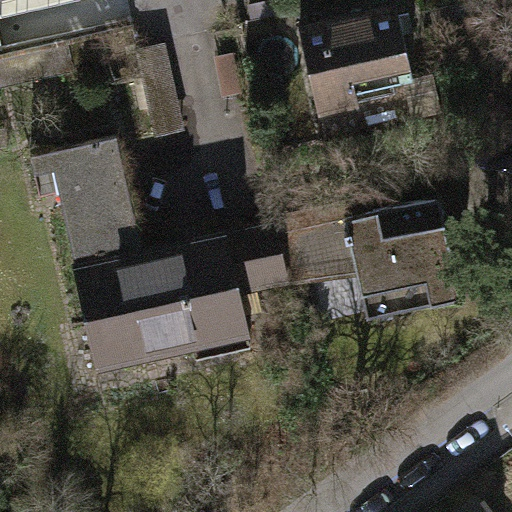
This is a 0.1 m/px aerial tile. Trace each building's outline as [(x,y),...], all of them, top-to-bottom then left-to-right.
[(399,0),(392,0),(303,22),(326,116),(366,106),(362,91),(419,78),(399,0)] [(167,43),(137,51),(159,135),(189,128),(167,43)] [(123,138),(34,157),(43,199),(63,194),(102,370),(253,337),(244,292),(230,230),(229,228),(146,246),(123,138)] [(446,200),(350,221),(362,274),(371,318),(467,298),(446,200)] [(279,219),(230,230),(244,292),(293,281),(283,236),(279,219)] [(293,281),(362,274),(350,221),(283,236),(293,281)]
